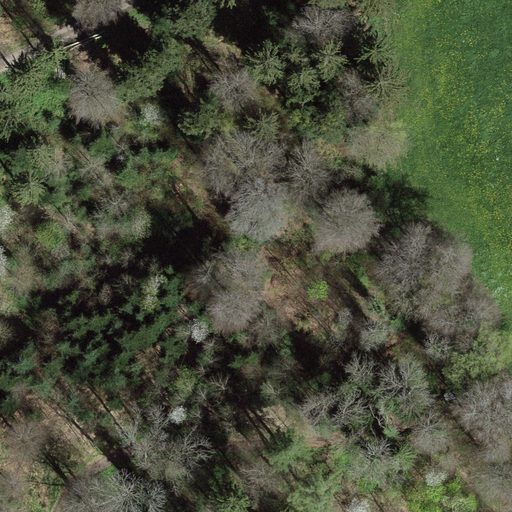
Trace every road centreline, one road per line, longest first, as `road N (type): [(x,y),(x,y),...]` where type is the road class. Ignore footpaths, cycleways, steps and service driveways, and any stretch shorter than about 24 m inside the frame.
road 1 (track): [(61,511),(96,462),(135,448),(398,421),(511,384)]
road 2 (track): [(0,69),(58,32),(147,0)]
